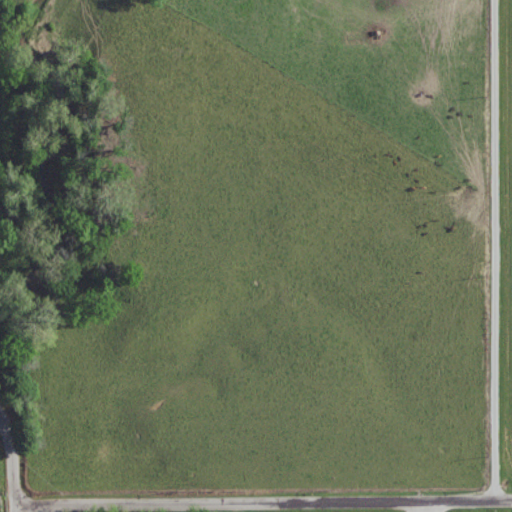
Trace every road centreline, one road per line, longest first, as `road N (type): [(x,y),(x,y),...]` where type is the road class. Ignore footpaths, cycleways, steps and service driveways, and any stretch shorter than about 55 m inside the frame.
road 1 (residential): [(505,497),(504,0)]
road 2 (residential): [(511,496),(16,510)]
